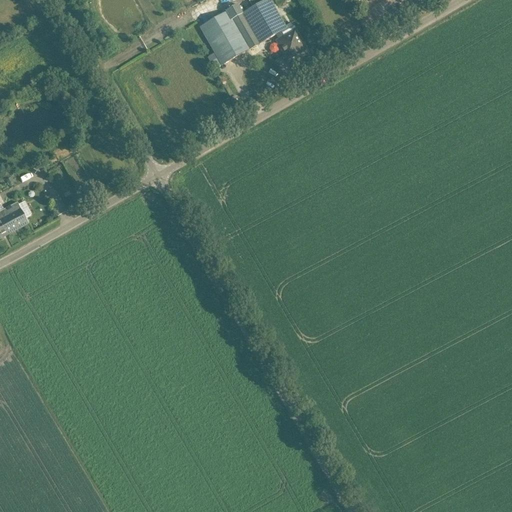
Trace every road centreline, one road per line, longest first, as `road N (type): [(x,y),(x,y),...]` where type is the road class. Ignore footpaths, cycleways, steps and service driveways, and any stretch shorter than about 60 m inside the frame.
road 1 (unclassified): [(353,511),(158,176)]
road 2 (unclassified): [(158,176),(460,0)]
road 3 (unclassified): [(158,176),(52,0)]
road 4 (unclassified): [(0,263),(158,176)]
